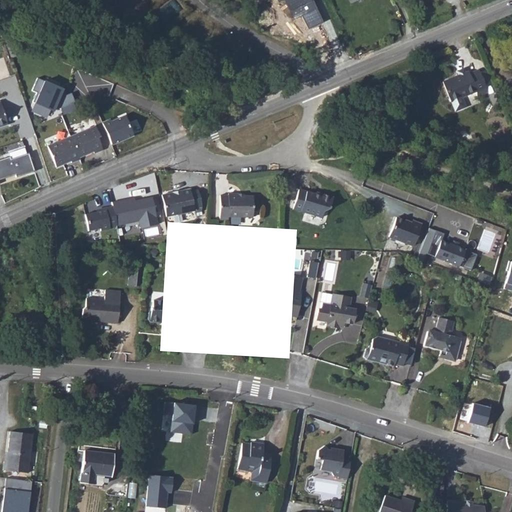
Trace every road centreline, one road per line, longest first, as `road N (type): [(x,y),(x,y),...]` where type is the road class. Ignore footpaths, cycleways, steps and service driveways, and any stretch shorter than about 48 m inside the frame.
road 1 (residential): [(70,371),(193,379),(296,398),(511,466)]
road 2 (secondary): [(318,87),(511,5)]
road 3 (residential): [(318,87),(303,132),(280,156),(223,161),(172,147)]
road 4 (secondary): [(0,222),(172,147)]
road 5 (residential): [(191,0),(299,66),(308,90)]
road 6 (secondary): [(172,147),(308,90)]
road 7 (unclassified): [(53,511),(70,371)]
